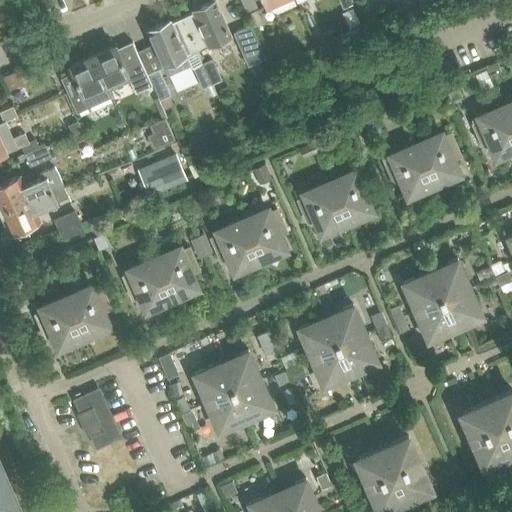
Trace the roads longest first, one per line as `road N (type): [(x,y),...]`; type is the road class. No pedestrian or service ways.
road 1 (residential): [(121,362),(177,489),(511,350)]
road 2 (residential): [(121,362),(511,191)]
road 3 (residential): [(0,57),(127,0)]
